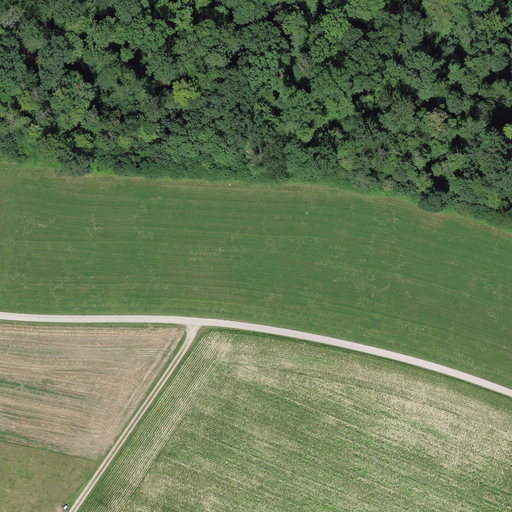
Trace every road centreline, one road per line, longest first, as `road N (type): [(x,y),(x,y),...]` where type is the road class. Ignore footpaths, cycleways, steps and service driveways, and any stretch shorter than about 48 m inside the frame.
road 1 (track): [(0,313),(238,325),(398,357),(511,393)]
road 2 (track): [(70,511),(181,353),(194,322)]
